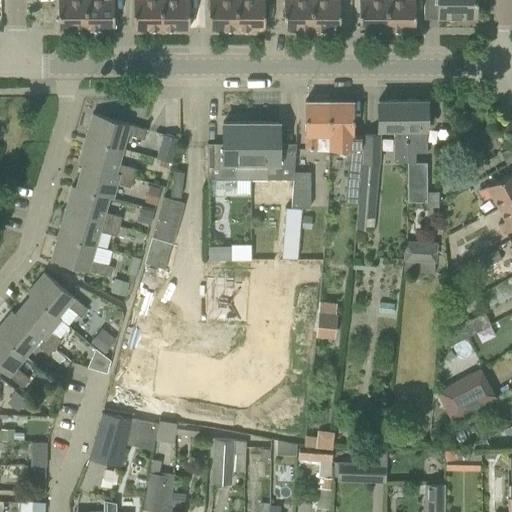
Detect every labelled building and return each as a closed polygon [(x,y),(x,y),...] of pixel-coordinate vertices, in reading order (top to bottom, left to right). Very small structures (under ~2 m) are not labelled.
[(85,28),(85,0),(57,0),(57,28),(85,28)] [(113,0),(85,0),(85,28),(113,28),(113,0)] [(161,28),(160,0),(132,0),(133,28),(161,28)] [(160,0),(161,28),(188,28),(188,0),(160,0)] [(236,28),(235,0),(208,0),(208,28),(236,28)] [(235,0),(236,28),(264,28),(263,0),(235,0)] [(311,28),(311,0),(283,0),(283,28),(311,28)] [(311,0),(311,28),(339,28),(338,0),(311,0)] [(385,28),(384,0),(359,0),(359,28),(385,28)] [(384,0),(385,28),(414,28),(414,0),(384,0)] [(423,0),(423,3),(425,3),(424,0),(437,0),(437,16),(475,17),(475,0),(423,0)] [(401,128),(400,99),(378,100),(378,128),(394,128),(394,152),(394,161),(407,162),(407,151),(407,128),(401,128)] [(427,151),(427,126),(430,126),(433,124),(435,120),(435,115),(433,112),(430,111),(426,110),(426,99),(400,99),(401,128),(407,128),(407,151),(407,162),(407,201),(427,201),(426,190),(426,162),(415,161),(415,151),(427,151)] [(328,134),(328,100),(304,100),(304,148),(316,148),(316,134),(328,134)] [(352,134),(352,120),(352,100),(328,100),(328,134),(328,148),(363,148),(363,134),(352,134)] [(92,113),(85,137),(122,148),(126,133),(143,138),(146,128),(92,113)] [(250,162),(250,122),(222,122),(222,150),(207,150),(207,142),(206,142),(206,178),(235,178),(235,162),(250,162)] [(278,122),(250,122),(250,162),(266,162),(266,178),(292,178),(293,171),(295,142),(294,142),(294,150),(278,150),(278,122)] [(157,157),(170,161),(177,138),(164,134),(157,157)] [(363,134),(363,148),(363,155),(360,179),(360,186),(376,187),(379,163),(379,134),(363,134)] [(118,162),(122,148),(85,137),(78,162),(81,163),(132,177),(135,167),(118,162)] [(348,154),(346,177),(360,179),(363,155),(348,154)] [(129,186),(132,177),(81,163),(75,186),(108,196),(108,197),(112,198),(116,182),(129,186)] [(511,170),(496,180),(478,189),(483,199),(492,194),(498,207),(511,199),(511,170)] [(309,171),(293,171),(292,178),(290,207),(309,207),(309,171)] [(108,198),(108,197),(108,196),(75,186),(71,185),(64,211),(118,227),(121,217),(104,212),(108,198)] [(162,196),(157,215),(151,236),(172,242),(183,202),(162,196)] [(511,228),(511,199),(498,207),(505,220),(497,224),(502,234),(511,228)] [(297,256),(301,208),(284,207),(280,255),(297,256)] [(372,230),(374,209),(358,207),(356,228),(372,230)] [(115,236),(118,227),(64,211),(57,235),(94,245),(98,231),(115,236)] [(471,223),(445,237),(450,268),(460,266),(485,252),(480,243),(466,251),(467,252),(458,257),(455,242),(475,232),(471,223)] [(90,260),(94,245),(57,235),(50,259),(104,274),(107,265),(90,260)] [(438,242),(405,239),(403,260),(404,260),(403,270),(434,273),(435,262),(436,262),(438,242)] [(207,258),(252,257),(251,241),(206,242),(207,258)] [(479,256),(479,257),(484,268),(502,260),(497,249),(479,256)] [(252,276),(252,277),(253,277),(252,284),(252,285),(272,287),(271,297),(291,299),(293,278),(285,277),(274,276),(274,267),(275,266),(254,264),(253,276),(252,276)] [(274,267),(274,276),(285,277),(286,268),(275,266),(274,267)] [(286,268),(285,277),(293,278),(297,279),(298,269),(286,268)] [(298,269),(297,279),(308,280),(309,270),(298,269)] [(309,270),(308,280),(320,281),(321,271),(309,270)] [(87,307),(59,284),(43,272),(26,292),(29,295),(56,317),(57,317),(65,306),(78,317),(87,307)] [(485,307),(511,299),(511,281),(480,290),(485,307)] [(250,293),(250,294),(251,294),(250,305),(270,307),(269,317),(289,319),(291,299),(271,297),(272,287),(252,285),(252,286),(251,293),(250,293)] [(68,326),(60,319),(57,317),(56,317),(29,295),(14,313),(54,346),(60,340),(58,338),(68,326)] [(394,303),(379,302),(378,312),(393,313),(394,303)] [(247,316),(247,317),(249,317),(248,324),(248,325),(268,327),(267,337),(286,339),(289,319),(269,317),(270,307),(250,305),(249,316),(247,316)] [(54,346),(14,313),(11,310),(0,323),(0,334),(25,355),(34,344),(47,355),(54,346)] [(318,310),(315,335),(333,337),(336,312),(318,310)] [(484,311),(481,312),(465,320),(447,329),(445,345),(491,323),(484,311)] [(246,332),(246,334),(247,334),(246,345),(265,347),(264,357),(284,359),(286,339),(267,337),(268,327),(248,325),(247,333),(246,332)] [(104,331),(95,344),(104,351),(114,339),(104,331)] [(0,334),(0,368),(21,386),(28,378),(15,367),(25,355),(0,334)] [(244,355),(237,360),(261,392),(282,376),(284,359),(264,357),(265,347),(246,345),(245,354),(244,353),(243,354),(244,355)] [(106,372),(110,359),(95,348),(87,366),(106,372)] [(158,365),(157,372),(166,374),(164,385),(163,393),(184,397),(187,377),(177,375),(181,356),(170,354),(171,353),(169,352),(169,354),(162,352),(161,352),(159,363),(157,363),(157,364),(158,365)] [(181,356),(177,375),(187,377),(184,397),(203,401),(207,381),(197,379),(201,360),(200,359),(200,360),(193,358),(193,357),(192,357),(192,358),(181,356)] [(201,360),(197,379),(207,381),(203,401),(223,404),(227,385),(217,383),(221,363),(210,361),(210,360),(209,360),(208,361),(201,360)] [(221,363),(217,383),(227,385),(223,404),(240,408),(261,392),(237,360),(231,364),(230,363),(229,364),(230,365),(221,363)] [(495,396),(480,368),(436,391),(451,419),(495,396)] [(157,372),(155,384),(164,385),(166,374),(157,372)] [(155,384),(152,395),(162,397),(163,393),(164,385),(155,384)] [(152,395),(150,406),(160,408),(162,397),(152,395)] [(150,406),(148,418),(157,420),(160,408),(150,406)] [(126,440),(129,416),(101,413),(89,458),(123,463),(126,440)] [(137,442),(142,415),(133,414),(132,416),(129,416),(126,440),(137,442)] [(173,442),(175,433),(176,424),(177,420),(174,419),(158,417),(154,439),(173,442)] [(199,427),(176,424),(175,433),(198,436),(199,427)] [(231,483),(233,439),(212,438),(210,482),(231,483)] [(31,462),(45,463),(46,440),(32,439),(31,462)] [(481,450),(444,449),(444,469),(480,470),(481,450)] [(170,511),(171,505),(173,473),(159,471),(161,460),(152,458),(142,508),(157,511),(170,511)] [(338,459),(338,479),(369,481),(370,460),(338,459)] [(444,511),(445,483),(425,483),(424,511),(444,511)] [(114,511),(114,500),(103,498),(102,511),(114,511)] [(297,511),(314,511),(315,499),(298,498),(297,511)] [(43,511),(44,502),(18,501),(18,511),(43,511)]
